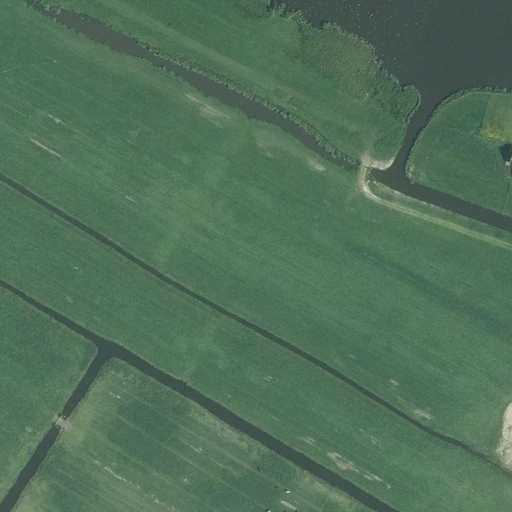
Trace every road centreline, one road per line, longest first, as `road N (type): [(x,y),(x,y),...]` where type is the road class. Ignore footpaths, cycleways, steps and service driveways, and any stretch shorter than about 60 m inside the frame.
road 1 (track): [(367,195),(4,0)]
road 2 (track): [(211,54),(362,137),(367,195),(511,250)]
